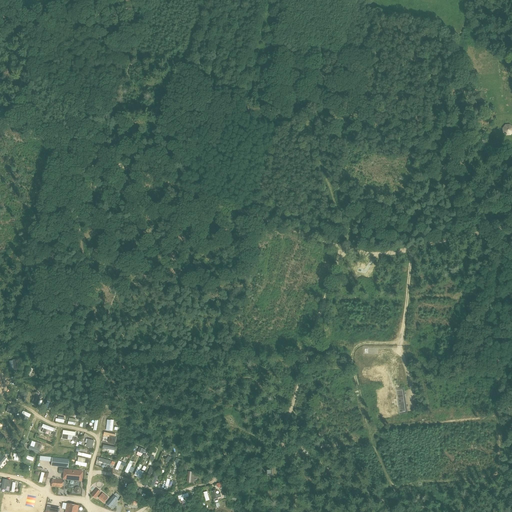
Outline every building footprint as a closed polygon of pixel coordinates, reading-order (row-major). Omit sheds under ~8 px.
[(511,135),(511,133),(511,126),(510,124),(505,125),(503,128),(503,132),(506,135),(511,135)] [(52,265),(55,258),(45,255),(42,261),(52,265)] [(408,413),(404,387),(396,389),(399,414),(408,413)] [(64,431),(64,440),(69,440),(69,437),(77,437),(77,432),(64,431)] [(93,440),(87,438),(85,446),(91,447),(93,440)] [(29,444),(28,448),(38,451),(41,442),(36,441),(34,446),(29,444)] [(69,459),(52,457),(51,466),(68,468),(69,459)] [(148,469),(151,463),(146,460),(143,466),(148,469)] [(64,470),(64,477),(67,477),(67,479),(81,480),(82,471),(64,470)] [(43,472),(39,483),(44,484),(46,479),(48,480),(50,475),(43,472)] [(62,488),(63,480),(52,479),(51,487),(54,487),(62,488)] [(96,499),(101,492),(96,488),(91,495),(96,499)] [(104,503),(108,498),(103,493),(98,498),(104,503)] [(30,500),(28,508),(37,510),(38,502),(30,500)] [(77,511),(79,505),(67,503),(65,511),(77,511)]
